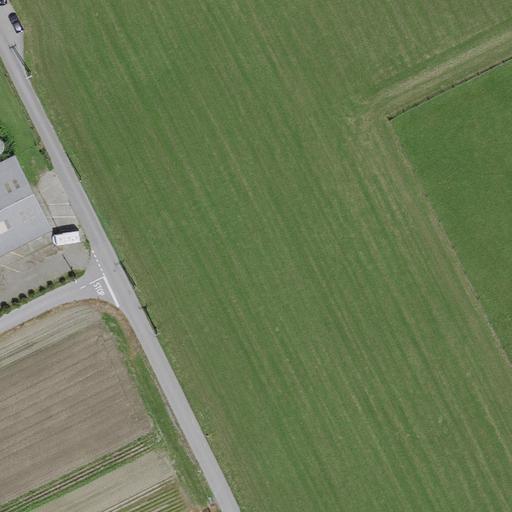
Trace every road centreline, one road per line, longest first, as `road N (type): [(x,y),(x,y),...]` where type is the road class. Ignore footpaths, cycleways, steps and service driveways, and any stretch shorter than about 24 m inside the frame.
road 1 (unclassified): [(122,261),(239,511)]
road 2 (unclassified): [(0,17),(122,261)]
road 3 (unclassified): [(122,261),(0,322)]
